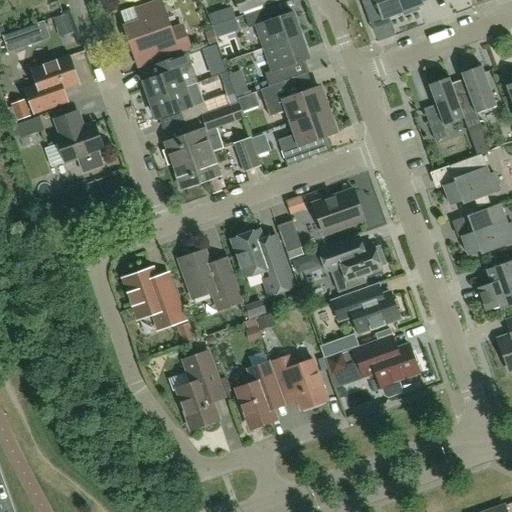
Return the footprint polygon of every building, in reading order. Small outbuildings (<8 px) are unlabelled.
[(274,0),(236,0),(240,12),(264,4),(274,0)] [(403,12),(398,0),(361,0),(365,9),(376,4),(382,19),(401,12),(403,12)] [(419,6),(424,4),(422,0),(398,0),(403,12),(401,12),(403,17),(420,11),(419,6)] [(135,7),(121,12),(126,26),(125,27),(125,28),(127,27),(136,52),(134,53),(134,54),(160,45),(164,57),(190,48),(182,26),(171,30),(169,26),(165,14),(165,13),(161,14),(157,2),(138,9),(135,7)] [(264,48),(301,35),(293,12),(275,18),(271,6),(244,15),(249,28),(256,26),(264,48)] [(50,39),(44,22),(25,28),(31,45),(50,39)] [(301,35),(264,48),(272,71),(265,73),(270,86),(260,90),(261,90),(285,81),(296,77),(291,64),(310,58),(301,35)] [(151,100),(198,83),(187,53),(143,69),(147,79),(144,80),(151,100)] [(64,89),(80,83),(70,56),(31,70),(36,85),(24,89),(33,114),(68,102),(64,89)] [(470,97),(458,101),(464,117),(468,129),(480,124),(476,113),(497,105),(482,65),(461,73),(470,97)] [(240,75),(242,94),(254,92),(251,73),(240,75)] [(444,125),(464,117),(458,101),(449,77),(429,85),(437,109),(425,113),(436,140),(448,136),(444,125)] [(285,81),(261,90),(270,117),(287,111),(292,122),(328,110),(320,87),(291,97),(285,81)] [(198,83),(151,100),(157,119),(181,111),(184,122),(208,113),(198,83)] [(25,100),(23,101),(20,93),(11,96),(13,104),(11,105),(17,120),(17,121),(30,116),(25,100)] [(208,113),(203,115),(207,128),(208,130),(216,127),(234,121),(228,106),(208,113)] [(328,110),(292,122),(296,134),(278,140),(287,165),(312,157),(307,142),(336,132),(328,110)] [(98,151),(104,149),(95,123),(83,127),(78,111),(55,119),(61,135),(56,137),(65,163),(77,159),(98,151)] [(40,117),(15,126),(20,140),(45,130),(40,117)] [(173,163),(174,166),(212,152),(223,148),(218,131),(206,136),(203,129),(166,143),(168,150),(163,152),(168,165),(173,163)] [(244,171),(259,165),(250,139),(235,144),(244,171)] [(98,151),(77,159),(82,174),(104,166),(98,151)] [(212,152),(174,166),(182,189),(220,176),(212,152)] [(500,191),(494,172),(489,174),(482,154),(449,166),(455,181),(443,186),(450,205),(462,201),(463,204),(475,200),(478,208),(489,204),(486,196),(500,191)] [(354,190),(314,205),(324,233),(364,219),(354,190)] [(507,224),(500,204),(467,216),(473,232),(461,236),(468,255),(480,251),(481,254),(511,243),(511,222),(507,224)] [(302,247),(292,221),(277,226),(287,252),(302,247)] [(269,295),(294,286),(275,235),(262,240),(259,230),(253,233),(249,231),(240,234),(238,238),(232,240),(245,276),(261,271),(269,295)] [(373,244),(363,248),(359,235),(343,241),(319,250),(327,273),(330,271),(338,293),(366,283),(363,277),(382,270),(381,267),(386,265),(380,246),(374,248),(373,244)] [(227,257),(210,264),(205,250),(179,259),(193,299),(212,292),(219,310),(243,301),(227,257)] [(511,260),(487,269),(493,285),(479,290),(486,311),(500,306),(502,310),(511,306),(511,260)] [(159,329),(184,320),(175,295),(167,272),(155,277),(152,269),(124,279),(138,319),(154,313),(159,329)] [(360,290),(332,300),(340,322),(353,317),(359,333),(400,318),(397,310),(400,309),(397,299),(393,300),(390,292),(381,295),(364,302),(360,290)] [(272,313),(256,319),(261,332),(276,326),(272,313)] [(511,319),(505,322),(509,335),(498,339),(509,370),(511,369),(511,319)] [(195,341),(189,324),(178,327),(184,345),(195,341)] [(261,339),(257,327),(248,330),(245,331),(250,343),(261,339)] [(374,342),(327,359),(337,386),(376,373),(381,386),(384,395),(388,397),(400,393),(401,389),(398,380),(419,372),(409,345),(397,349),(393,336),(376,342),(374,342)] [(359,346),(355,337),(320,350),(324,359),(359,346)] [(208,351),(196,356),(181,361),(186,373),(169,379),(173,391),(177,390),(191,429),(219,419),(213,402),(225,398),(208,351)] [(326,401),(327,400),(313,359),(312,360),(312,361),(296,366),(292,355),(271,362),(287,405),(298,401),(301,410),(302,409),(302,408),(326,400),(326,401)] [(250,428),(276,419),(273,410),(285,406),(269,362),(248,370),(253,384),(236,390),(250,428)]
